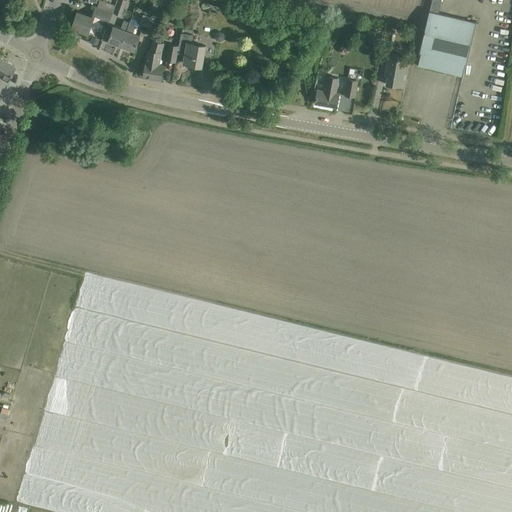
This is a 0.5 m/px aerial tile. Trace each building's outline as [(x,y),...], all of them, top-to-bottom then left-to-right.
[(113,12),(115,6),(100,0),(98,7),(113,12)] [(126,0),(118,0),(114,14),(122,16),(127,0),(126,0)] [(466,63),(468,53),(476,22),(438,13),(441,0),(431,0),(419,52),(421,52),(418,66),(462,76),(465,63),(466,63)] [(91,24),(93,17),(94,16),(110,22),(113,13),(96,7),(92,17),(78,12),(73,25),(80,28),(79,30),(88,33),(91,24)] [(139,21),(150,24),(152,16),(142,13),(139,21)] [(134,50),(139,36),(140,33),(134,31),(137,23),(136,20),(131,19),(130,21),(130,22),(121,45),(134,50)] [(121,45),(130,22),(124,20),(121,26),(114,24),(108,41),(121,45)] [(371,25),(369,38),(379,40),(381,27),(371,25)] [(384,50),(392,51),(395,31),(387,30),(384,50)] [(201,66),(203,56),(205,45),(191,43),(193,35),(181,33),(179,46),(178,48),(186,49),(184,63),(201,66)] [(92,37),(90,42),(98,45),(100,39),(92,37)] [(159,65),(160,57),(164,43),(152,40),(149,50),(148,50),(146,62),(144,77),(161,80),(163,65),(159,65)] [(176,62),(178,48),(179,46),(169,44),(166,60),(176,62)] [(389,72),(388,74),(386,84),(401,87),(407,56),(389,53),(385,71),(389,72)] [(15,66),(6,61),(0,57),(0,90),(4,79),(6,81),(15,66)] [(324,90),(318,89),(315,104),(336,107),(339,93),(336,92),(339,78),(327,76),(324,90)] [(348,79),(345,95),(355,96),(357,81),(348,79)]
